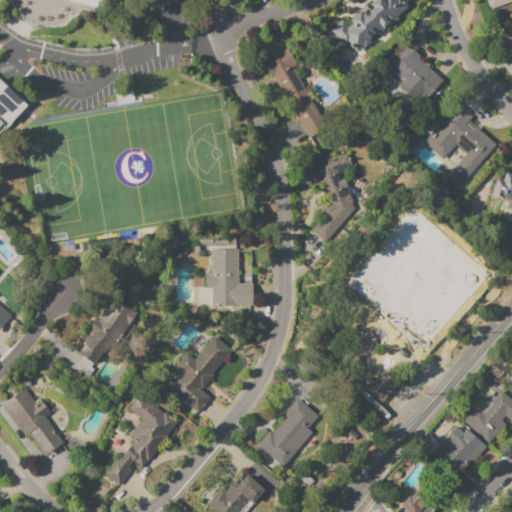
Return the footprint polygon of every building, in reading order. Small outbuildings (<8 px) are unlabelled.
[(355,53),(351,48),(351,49),(347,44),(343,47),(329,30),(341,19),(347,26),(351,23),(348,20),(365,6),(369,10),(371,8),(368,4),(373,0),(398,0),(400,2),(402,0),(407,6),(396,16),(397,18),(388,27),(386,25),(383,27),(385,29),(377,36),(374,33),(368,39),(370,41),(362,48),(362,47),(355,53)] [(511,0),(489,9),(485,0),(511,0)] [(511,34),(511,54),(502,44),(511,34)] [(407,46),(418,56),(416,58),(441,80),(424,100),(399,78),(397,81),(385,71),(407,46)] [(286,48),(295,62),(289,66),(319,114),(313,117),(321,130),(309,138),(298,120),(274,81),(271,83),(260,64),(286,48)] [(0,80),(25,104),(0,130),(0,80)] [(456,104),(470,116),(467,120),(494,144),(456,187),(445,177),(465,154),(454,145),(441,159),(422,142),(456,104)] [(348,214),(324,241),(311,230),(329,209),(318,182),(313,185),(306,169),(321,163),(319,159),(323,157),(329,154),(331,158),(340,154),(341,155),(345,153),(350,165),(336,171),(340,180),(343,179),(346,187),(343,188),(353,212),(348,214)] [(504,172),(511,174),(511,201),(490,194),(495,178),(501,180),(504,172)] [(210,249),(237,249),(237,283),(250,284),(250,306),(210,306),(210,288),(204,288),(204,281),(204,273),(209,273),(210,249)] [(75,352),(88,334),(84,331),(110,295),(136,314),(108,354),(102,350),(92,364),(75,352)] [(0,306),(11,315),(0,328),(0,306)] [(213,336),(230,351),(211,374),(212,375),(201,389),(199,388),(198,388),(209,398),(194,416),(175,400),(178,397),(168,389),(182,373),(174,366),(185,353),(193,360),(213,336)] [(495,360),(505,370),(494,381),(484,372),(495,360)] [(366,392),(382,372),(396,384),(380,404),(366,392)] [(0,404),(23,388),(34,403),(39,399),(48,413),(43,417),(61,443),(42,456),(28,436),(24,438),(0,404)] [(461,421),(487,392),(493,397),(499,391),(511,402),(511,423),(504,416),(499,421),(503,424),(486,443),(461,421)] [(137,395),(174,423),(141,468),(132,462),(128,468),(130,470),(119,486),(103,475),(114,459),(117,462),(133,439),(128,435),(140,419),(127,409),(137,395)] [(296,398),(317,416),(307,428),(312,431),(282,467),(256,445),(268,431),(271,434),(287,415),(284,412),(296,398)] [(454,426),(461,432),(464,429),(484,446),(471,461),(470,460),(453,480),(430,460),(447,441),(443,438),(454,426)] [(206,511),(210,508),(205,504),(220,488),(224,491),(232,483),(236,486),(245,475),(263,491),(252,504),(251,503),(243,511),(206,511)] [(405,511),(398,506),(408,496),(417,487),(435,503),(432,506),(431,505),(430,507),(433,510),(431,511),(419,511),(418,511),(417,511),(405,511)]
